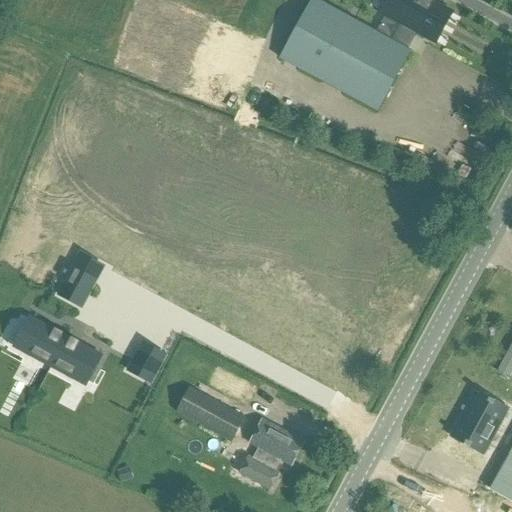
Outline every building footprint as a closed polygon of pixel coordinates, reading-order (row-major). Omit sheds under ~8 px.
[(434,41),(449,13),(434,4),(435,1),(433,4),(426,0),(396,0),(387,16),(404,25),(394,42),(408,49),(417,33),(434,41)] [(317,2),(285,63),(379,112),(412,51),(317,2)] [(414,198),(408,211),(432,220),(437,207),(414,198)] [(80,258),(59,298),(82,310),(103,270),(80,258)] [(263,407),(299,327),(237,300),(202,379),(263,407)] [(51,367),(65,339),(28,320),(13,348),(51,367)] [(161,321),(149,351),(186,367),(199,337),(161,321)] [(103,359),(65,339),(51,367),(88,387),(103,359)] [(147,388),(161,360),(138,348),(124,376),(147,388)] [(297,406),(316,415),(330,385),(311,377),(297,406)] [(172,378),(156,409),(174,417),(167,431),(222,460),(246,416),(172,378)] [(275,382),(270,391),(294,404),(299,395),(275,382)] [(483,453),(507,410),(508,410),(509,409),(483,395),(475,410),(469,407),(453,436),(452,436),(451,437),(454,439),(480,454),(480,453),(483,455),(484,454),(483,453)] [(321,419),(352,433),(362,413),(331,398),(321,419)] [(262,421),(249,444),(292,467),(305,443),(262,421)] [(511,453),(492,490),(511,501),(511,453)] [(253,459),(248,456),(239,473),(269,489),(278,472),(275,471),(253,459)]
